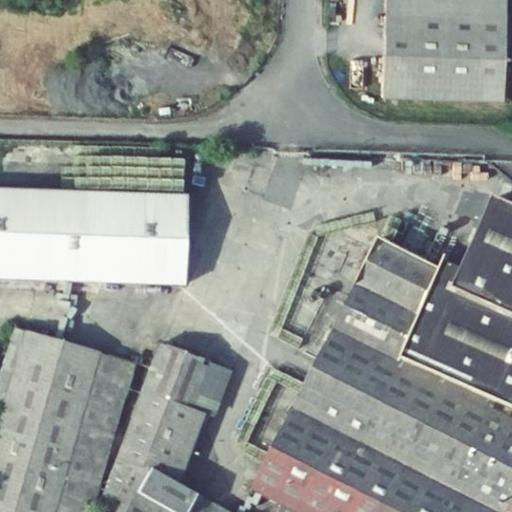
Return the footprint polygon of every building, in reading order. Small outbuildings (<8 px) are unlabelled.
[(508,0),(387,0),(387,20),(508,20),(508,0)] [(508,20),(387,20),(387,100),(508,100),(508,20)] [(187,197),(0,190),(0,280),(184,287),(187,197)] [(511,511),(511,208),(475,192),(458,231),(398,201),(251,494),(286,511),(511,511)] [(0,403),(5,405),(26,332),(14,328),(0,375),(0,403)] [(94,511),(135,364),(26,332),(5,405),(0,422),(0,511),(94,511)] [(219,511),(177,488),(199,423),(187,418),(209,363),(160,344),(127,432),(98,511),(219,511)] [(231,371),(209,363),(187,418),(199,423),(210,427),(231,371)]
